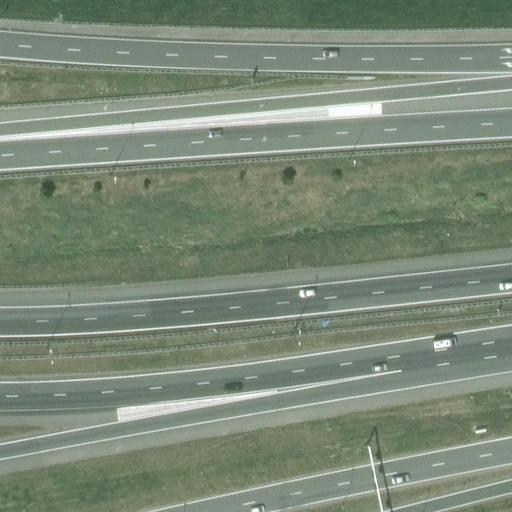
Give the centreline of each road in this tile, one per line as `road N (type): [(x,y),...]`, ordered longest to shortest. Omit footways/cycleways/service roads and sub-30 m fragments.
road 1 (motorway): [(511,69),(414,93),(0,134)]
road 2 (motorway): [(511,276),(170,313),(0,320)]
road 3 (motorway): [(511,127),(0,157)]
road 4 (trunk): [(511,59),(267,60),(0,48)]
road 5 (motorway): [(0,453),(239,408),(371,368)]
road 6 (motorway): [(0,398),(371,368)]
road 7 (trunk): [(230,511),(511,456)]
road 8 (motorway): [(371,368),(511,346)]
